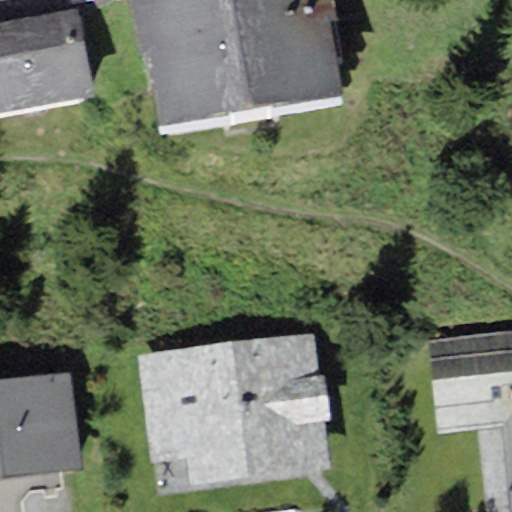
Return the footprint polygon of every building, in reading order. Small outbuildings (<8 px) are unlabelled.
[(160,124),(342,92),(330,20),(337,18),(334,0),(130,0),(140,53),(147,51),(160,124)] [(77,6),(0,20),(0,109),(93,93),(77,6)] [(435,433),(505,427),(511,499),(511,328),(425,337),(435,433)] [(314,333),(136,354),(148,462),(188,457),(191,484),(330,467),(324,420),(331,419),(326,375),(319,375),(314,333)] [(71,372),(0,380),(0,479),(82,470),(71,372)]
